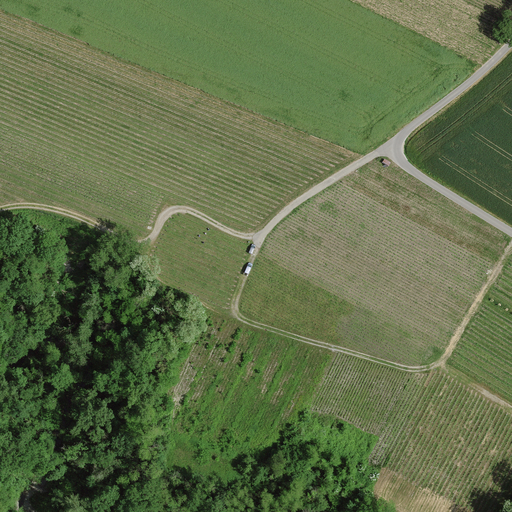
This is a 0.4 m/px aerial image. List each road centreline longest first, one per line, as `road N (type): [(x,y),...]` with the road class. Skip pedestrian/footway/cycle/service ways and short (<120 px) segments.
road 1 (track): [(511,233),(417,175),(389,146),(511,42)]
road 2 (track): [(0,209),(54,209),(139,243),(151,239),(166,213),(186,208),(261,237)]
road 3 (track): [(261,237),(232,315),(428,368)]
road 4 (track): [(389,146),(301,199),(261,237)]
road 5 (track): [(511,243),(428,368)]
